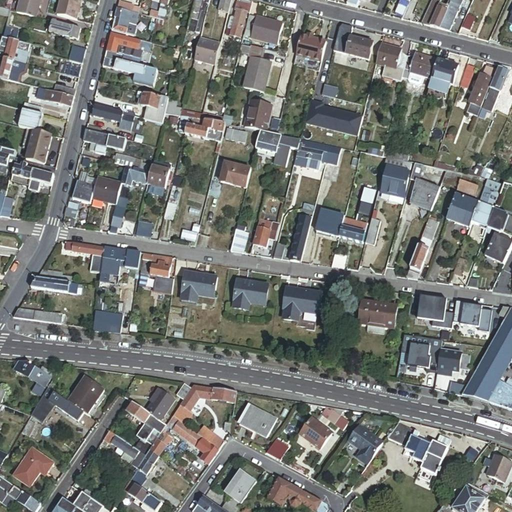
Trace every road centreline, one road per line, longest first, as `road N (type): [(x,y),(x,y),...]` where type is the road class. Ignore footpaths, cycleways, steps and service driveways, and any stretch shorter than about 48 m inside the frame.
road 1 (tertiary): [(0,346),(226,371),(511,432)]
road 2 (residential): [(51,235),(511,304)]
road 3 (residential): [(51,235),(111,0)]
road 4 (residential): [(281,0),(511,59)]
road 5 (residential): [(187,511),(234,446),(340,504)]
road 6 (residential): [(47,511),(124,400)]
road 7 (unknown): [(448,418),(491,336),(498,302)]
